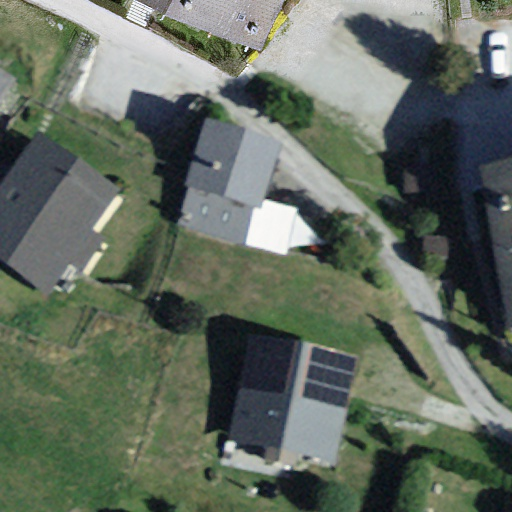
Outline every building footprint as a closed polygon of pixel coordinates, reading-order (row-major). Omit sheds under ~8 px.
[(155,0),(251,44),(270,0),(155,0)] [(275,153),(200,128),(178,194),(254,218),(275,153)] [(114,202),(28,144),(0,184),(0,271),(45,303),(114,202)] [(511,172),(474,179),(502,342),(511,340),(511,172)] [(359,368),(246,339),(218,449),(331,478),(359,368)]
